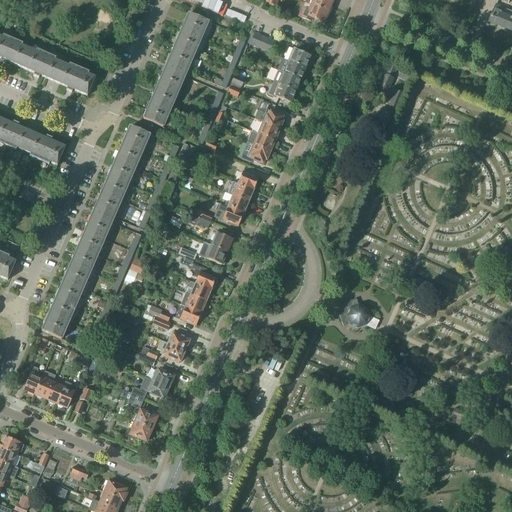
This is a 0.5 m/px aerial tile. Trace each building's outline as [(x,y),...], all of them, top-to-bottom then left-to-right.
[(325,0),(304,0),(303,3),(304,4),(328,13),(332,3),(325,0)] [(473,0),(469,11),(475,14),(481,0),(473,0)] [(313,19),(323,24),(328,13),(304,4),(302,9),(301,8),(297,18),(311,24),(313,19)] [(511,20),(511,12),(497,6),(490,22),(508,30),(511,20)] [(188,14),(165,69),(143,120),(163,128),(208,23),(188,14)] [(254,34),(249,45),(250,45),(255,48),(260,36),(254,34)] [(3,36),(2,38),(0,37),(0,59),(1,59),(0,61),(0,62),(2,64),(5,65),(6,62),(21,68),(29,50),(22,47),(22,45),(3,36)] [(260,36),(255,48),(261,50),(266,39),(260,36)] [(266,39),(261,50),(269,53),(270,51),(274,42),(266,39)] [(56,59),(45,54),(46,51),(38,47),(35,53),(29,50),(21,68),(34,74),(33,77),(35,78),(38,80),(40,76),(54,83),(62,64),(55,61),(56,59)] [(289,48),(284,60),(287,62),(289,63),(305,69),(310,57),(294,51),(289,48)] [(241,59),(238,68),(243,70),(247,61),(241,59)] [(287,62),(282,73),(284,74),(300,80),(305,69),(289,63),(287,62)] [(69,65),(68,67),(62,64),(54,83),(67,88),(66,91),(68,92),(71,94),(73,91),(87,97),(95,78),(88,75),(88,73),(69,65)] [(380,85),(381,86),(380,90),(385,92),(387,89),(389,89),(393,78),(397,69),(390,66),(385,76),(384,75),(380,85)] [(401,70),(398,78),(409,83),(412,75),(401,70)] [(279,71),(274,83),(279,86),(295,92),(300,80),(284,74),(282,73),(279,71)] [(231,83),(230,87),(230,88),(239,91),(241,87),(242,87),(244,81),(234,77),(231,83)] [(216,79),(213,85),(220,87),(225,90),(228,84),(222,82),(222,83),(221,82),(216,79)] [(279,86),(274,97),(290,104),(295,92),(279,86)] [(239,91),(230,88),(227,94),(237,98),(240,92),(239,91)] [(395,91),(393,96),(389,106),(397,110),(403,95),(395,91)] [(227,109),(222,107),(217,118),(220,119),(222,116),(223,116),(227,109)] [(266,115),(262,123),(279,130),(283,123),(281,122),(283,118),(269,112),(268,115),(266,115)] [(200,125),(204,126),(209,128),(211,122),(206,121),(202,119),(200,125)] [(0,120),(0,144),(16,151),(17,149),(23,151),(31,134),(18,128),(19,125),(16,124),(13,123),(12,125),(0,120)] [(262,123),(257,135),(274,142),(279,130),(262,123)] [(130,127),(41,331),(60,340),(61,339),(75,308),(80,310),(101,260),(97,258),(111,224),(114,219),(149,136),(148,136),(149,135),(130,127)] [(252,132),(247,144),(252,146),(270,153),(274,142),(257,135),(252,132)] [(31,134),(23,151),(30,154),(29,157),(49,166),(50,163),(57,166),(64,148),(51,142),(52,140),(49,138),(47,137),(45,140),(31,134)] [(207,141),(204,148),(214,152),(217,146),(207,141)] [(247,144),(240,159),(251,164),(252,160),(263,165),(264,161),(266,161),(270,153),(252,146),(247,144)] [(180,158),(183,159),(188,147),(185,145),(180,158)] [(213,158),(214,158),(213,160),(223,164),(225,158),(216,154),(217,153),(215,153),(213,158)] [(161,161),(166,164),(167,163),(171,165),(173,159),(169,157),(168,158),(163,156),(161,161)] [(237,183),(236,185),(253,192),(258,180),(242,173),(238,183),(237,183)] [(232,183),(227,195),(232,196),(248,203),(253,192),(236,185),(232,183)] [(226,203),(224,207),(226,208),(243,215),(248,203),(232,196),(228,204),(226,203)] [(219,205),(213,219),(221,222),(222,221),(238,228),(243,215),(226,208),(224,207),(219,205)] [(195,217),(210,223),(212,217),(198,211),(195,217)] [(191,224),(207,230),(210,224),(194,217),(191,224)] [(216,233),(210,246),(227,253),(232,240),(216,233)] [(210,246),(205,259),(220,265),(221,266),(224,266),(227,261),(224,259),(227,253),(210,246)] [(180,249),(177,255),(184,258),(194,262),(196,256),(180,249)] [(0,277),(7,281),(16,262),(8,259),(9,257),(0,253),(0,277)] [(184,259),(182,264),(191,268),(193,262),(194,262),(184,258),(184,259)] [(129,270),(142,275),(146,266),(133,261),(129,270)] [(142,275),(129,270),(124,281),(133,285),(135,280),(143,284),(145,278),(141,276),(142,275)] [(216,278),(200,272),(200,273),(194,270),(191,276),(197,278),(196,283),(195,282),(194,284),(211,291),(216,278)] [(133,285),(124,281),(116,301),(125,305),(133,285)] [(187,289),(192,290),(189,295),(206,302),(211,291),(194,284),(190,283),(187,289)] [(189,296),(185,294),(180,305),(201,314),(206,302),(189,295),(189,296)] [(350,325),(357,328),(365,325),(374,330),(378,322),(369,317),(366,310),(358,307),(356,300),(342,304),(338,314),(343,327),(350,325)] [(175,319),(179,321),(180,320),(196,326),(201,314),(180,305),(180,306),(181,306),(175,319)] [(151,315),(154,316),(158,318),(158,319),(168,323),(170,316),(161,313),(161,312),(151,308),(148,314),(151,315)] [(148,314),(145,312),(143,318),(151,322),(154,316),(151,315),(148,314)] [(152,326),(167,332),(170,324),(155,318),(152,326)] [(167,344),(160,341),(186,353),(188,348),(186,347),(189,340),(172,333),(171,333),(169,337),(170,338),(167,344)] [(50,343),(43,340),(38,351),(44,354),(47,346),(49,347),(50,343)] [(159,354),(162,355),(162,356),(179,363),(182,358),(183,358),(186,353),(160,341),(156,350),(160,352),(159,354)] [(292,355),(279,350),(276,357),(289,362),(292,355)] [(155,361),(158,355),(149,351),(146,357),(155,361)] [(71,353),(70,355),(68,359),(74,362),(76,358),(77,356),(71,353)] [(137,360),(153,367),(155,361),(140,355),(137,360)] [(32,371),(31,374),(24,391),(35,395),(42,378),(44,375),(37,372),(38,370),(33,368),(32,371)] [(173,377),(156,370),(151,381),(168,388),(170,385),(173,384),(175,381),(173,378),(173,377)] [(48,381),(42,378),(35,395),(46,400),(54,381),(49,379),(48,381)] [(168,388),(151,381),(145,378),(141,389),(163,400),(164,399),(167,398),(168,395),(167,392),(168,388)] [(63,387),(64,386),(54,381),(46,400),(56,405),(64,388),(63,387)] [(56,405),(67,409),(76,387),(65,382),(64,386),(63,387),(64,388),(56,405)] [(134,388),(131,394),(144,400),(147,393),(134,388)] [(84,390),(80,400),(87,403),(92,393),(84,390)] [(123,390),(119,398),(127,401),(125,405),(132,407),(126,420),(133,423),(134,423),(152,430),(157,418),(140,411),(144,400),(131,394),(127,392),(123,390)] [(85,405),(79,402),(74,413),(80,416),(85,405)] [(129,435),(127,441),(134,444),(136,438),(146,443),(149,437),(151,437),(152,433),(151,431),(152,430),(134,423),(133,423),(128,435),(129,435)] [(0,443),(0,448),(16,456),(18,452),(21,453),(24,446),(21,445),(4,437),(1,444),(0,443)] [(0,448),(0,460),(12,466),(16,456),(0,448)] [(43,454),(39,466),(44,468),(49,457),(43,454)] [(0,460),(0,473),(7,477),(13,479),(17,469),(12,466),(0,460)] [(46,468),(46,469),(44,473),(51,476),(57,464),(49,461),(46,468)] [(39,466),(34,464),(32,470),(42,473),(44,468),(39,466)] [(74,467),(69,478),(74,480),(79,470),(74,467)] [(89,474),(79,470),(74,480),(80,483),(82,478),(86,480),(89,474)] [(126,490),(109,483),(104,493),(123,502),(126,494),(124,493),(126,490)] [(27,493),(25,497),(32,500),(37,490),(35,489),(33,488),(33,489),(30,494),(27,493)] [(123,502),(104,493),(100,503),(119,511),(123,502)] [(17,504),(14,511),(16,511),(27,511),(32,500),(25,497),(22,496),(18,505),(17,504)] [(118,511),(119,511),(100,503),(96,511),(118,511)]
